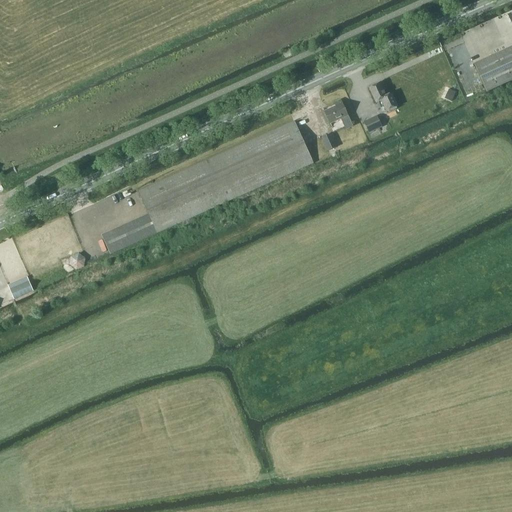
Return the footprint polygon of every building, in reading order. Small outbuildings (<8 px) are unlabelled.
[(488,92),(511,81),(511,46),(475,64),(488,92)] [(386,96),(381,83),(370,88),(376,103),(381,101),(386,112),(398,107),(392,93),(386,96)] [(353,127),(341,101),(335,104),(336,106),(325,111),(331,124),(341,120),(346,130),(353,127)] [(378,117),(364,124),(369,134),(382,127),(378,117)] [(113,254),(303,168),(313,164),(294,122),(139,192),(150,217),(105,237),(113,254)] [(331,134),(321,138),(327,152),(337,148),(331,134)] [(84,267),(86,260),(79,254),(71,258),(70,266),(75,271),(84,267)] [(30,283),(10,291),(12,295),(13,298),(32,290),(30,283)]
